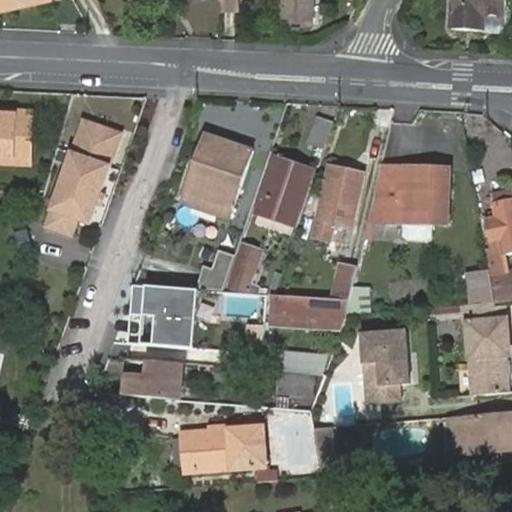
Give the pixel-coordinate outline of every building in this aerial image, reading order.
[(0,0),(0,8),(35,0),(0,0)] [(239,0),(220,0),(221,8),(240,8),(239,0)] [(313,0),(286,0),(287,24),(295,25),(295,28),(305,28),(305,23),(314,23),(313,0)] [(480,0),(450,0),(448,31),(476,33),(480,0)] [(502,21),(503,0),(480,0),(476,33),(481,33),(483,20),(502,21)] [(17,114),(17,118),(16,160),(15,165),(31,166),(33,114),(17,114)] [(0,159),(16,160),(17,118),(0,117),(0,159)] [(83,117),(42,227),(75,239),(81,222),(90,226),(125,132),(83,117)] [(324,149),(333,124),(320,120),(310,145),(324,149)] [(206,136),(183,205),(230,221),(254,153),(206,136)] [(276,160),(257,214),(294,227),(313,172),(276,160)] [(448,171),(381,168),(369,221),(446,226),(448,171)] [(345,184),(346,178),(329,174),(312,245),(328,250),(332,232),(350,236),(360,188),(345,184)] [(362,181),(346,178),(345,184),(360,188),(362,181)] [(485,222),(489,244),(499,242),(501,257),(511,255),(511,201),(492,205),(494,220),(485,222)] [(430,242),(431,230),(402,228),(401,240),(430,242)] [(229,288),(246,295),(261,253),(243,246),(229,288)] [(204,268),(197,290),(222,291),(233,258),(219,252),(212,271),(204,268)] [(333,296),(351,300),(359,267),(342,263),(333,296)] [(511,274),(489,278),(493,304),(511,301),(511,274)] [(390,298),(426,301),(428,280),(392,277),(390,298)] [(208,293),(137,289),(134,347),(205,351),(208,293)] [(348,302),(274,296),(272,315),(346,322),(348,302)] [(504,307),(494,308),(495,322),(505,321),(504,307)] [(494,308),(462,310),(463,329),(465,329),(472,397),(507,395),(504,357),(508,356),(505,321),(495,322),(494,308)] [(406,335),(361,340),(368,410),(382,408),(403,406),(401,389),(411,388),(406,335)] [(180,380),(181,365),(143,362),(127,360),(126,375),(180,380)] [(151,399),(160,400),(178,402),(180,380),(126,375),(123,396),(149,399),(151,399)] [(278,375),(275,394),(311,398),(313,378),(278,375)] [(353,383),(334,383),(335,417),(353,416),(353,383)] [(401,389),(403,406),(413,405),(411,388),(401,389)] [(511,414),(451,419),(455,457),(497,453),(496,446),(503,446),(504,453),(511,452),(511,414)] [(288,422),(291,444),(307,441),(303,419),(288,422)] [(316,477),(340,472),(331,426),(306,431),(316,477)] [(182,435),(186,473),(267,467),(263,429),(182,435)]
